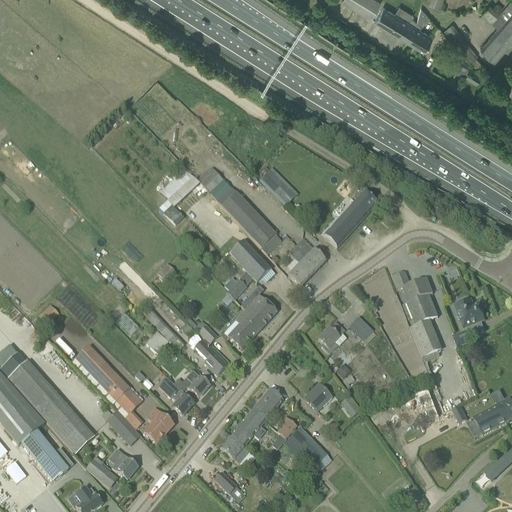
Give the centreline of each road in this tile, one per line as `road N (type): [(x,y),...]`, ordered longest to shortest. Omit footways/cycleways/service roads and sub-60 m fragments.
road 1 (tertiary): [(141,511),(289,333),(332,289),(406,237),(440,238),(501,277)]
road 2 (track): [(421,233),(396,200),(88,0)]
road 3 (motorway): [(178,0),(511,210)]
road 4 (motorway): [(511,183),(220,0)]
road 5 (residential): [(502,110),(478,104),(330,15)]
